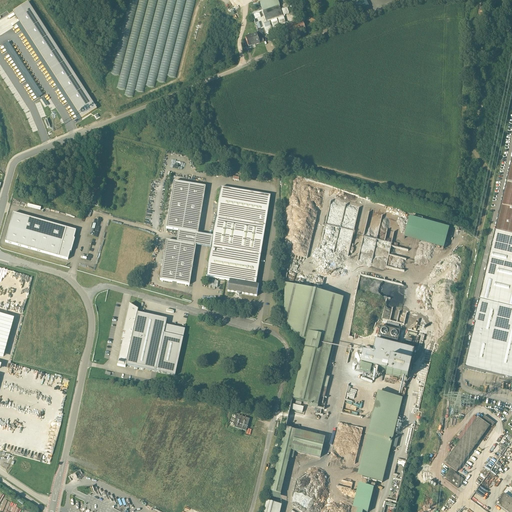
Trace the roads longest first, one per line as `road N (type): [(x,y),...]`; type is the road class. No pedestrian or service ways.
road 1 (unclassified): [(400,0),(18,160),(0,210)]
road 2 (unclassified): [(51,511),(90,309),(68,277),(0,256)]
